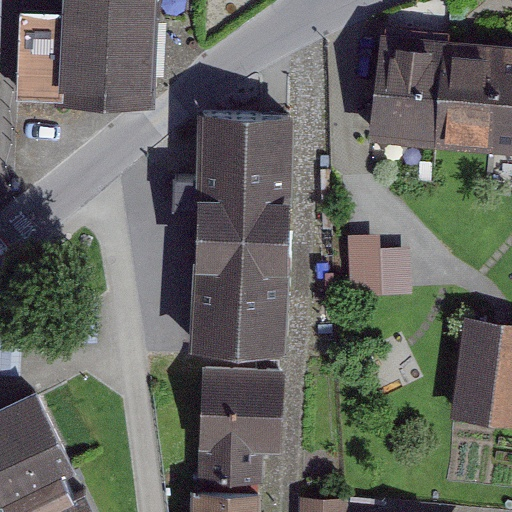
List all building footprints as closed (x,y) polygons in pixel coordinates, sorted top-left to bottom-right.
[(22,6),(19,90),(57,92),(56,100),(155,104),(159,13),(161,13),(161,0),(63,0),(64,7),(22,6)] [(511,40),(381,28),(371,135),(511,148),(511,40)] [(294,112),(197,109),(190,346),(286,349),(294,112)] [(381,233),(349,234),(351,292),(413,290),(411,244),(381,245),(381,233)] [(511,318),(465,313),(452,414),(511,421),(511,318)] [(287,365),(203,362),(198,478),(264,481),(266,448),(283,449),(287,365)] [(38,383),(0,401),(0,511),(102,511),(88,482),(75,489),(66,470),(77,465),(38,383)] [(260,511),(261,489),(191,487),(190,511),(260,511)] [(348,511),(349,496),(299,495),(298,511),(348,511)]
